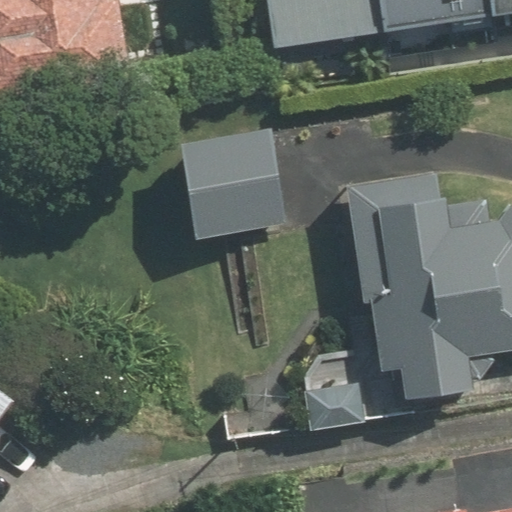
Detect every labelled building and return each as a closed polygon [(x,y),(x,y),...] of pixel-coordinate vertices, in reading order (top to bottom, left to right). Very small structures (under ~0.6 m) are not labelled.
[(0,0),(0,101),(118,84),(105,0),(0,0)] [(511,0),(258,0),(264,41),(511,4),(511,0)] [(261,122),(171,136),(184,233),(276,220),(261,122)] [(430,199),(425,167),(337,180),(356,299),(364,297),(373,367),(392,365),(397,394),(465,385),(464,375),(474,373),(488,353),(487,348),(511,344),(511,204),(502,198),(490,214),(481,215),(476,193),(430,199)] [(371,372),(302,376),(305,426),(374,421),(371,372)] [(511,511),(511,502),(454,511),(453,511),(453,503),(394,511),(511,511)]
